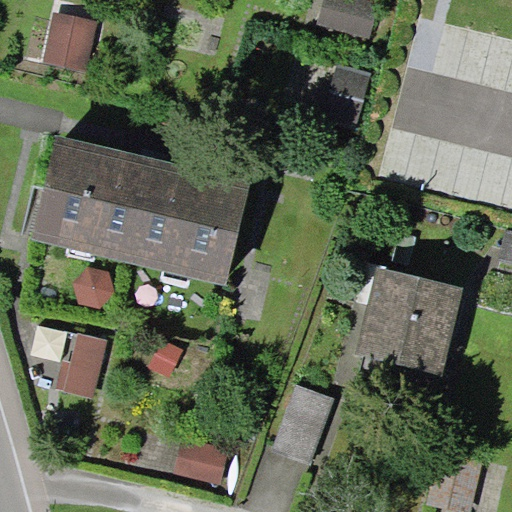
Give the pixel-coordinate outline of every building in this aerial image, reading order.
[(321,0),(315,26),(363,40),(371,11),(333,0),(321,0)] [(41,65),(79,74),(88,35),(50,26),(41,65)] [(320,122),(349,131),(363,78),(349,74),(345,86),(331,82),(320,122)] [(160,177),(161,174),(133,168),(133,170),(52,151),(32,237),(220,282),(240,196),(160,177)] [(348,297),(355,299),(370,303),(356,357),(429,376),(451,294),(381,275),(381,273),(356,266),(348,297)] [(307,464),(330,402),(292,388),(270,450),(307,464)] [(428,508),(446,511),(463,511),(473,464),(438,457),(428,508)]
